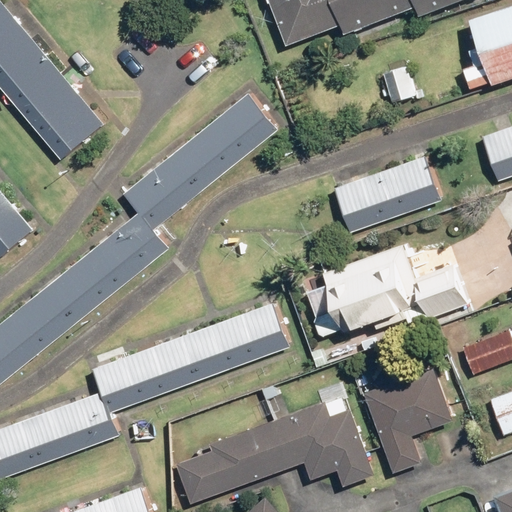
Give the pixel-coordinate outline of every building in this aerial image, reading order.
[(0,0),(0,78),(67,157),(109,122),(5,0),(0,0)] [(460,0),(273,0),(290,44),(344,23),(348,32),(420,5),(423,14),(460,0)] [(467,67),(473,87),(496,79),(497,83),(511,77),(511,4),(473,18),(488,60),(467,67)] [(388,70),(397,99),(421,92),(411,63),(388,70)] [(160,225),(283,127),(254,90),(129,190),(145,210),(0,326),(0,378),(173,241),(160,225)] [(511,125),(493,132),(509,178),(511,176),(511,125)] [(339,188),(355,233),(445,201),(429,156),(339,188)] [(0,254),(2,258),(38,228),(0,183),(0,254)] [(328,271),(349,329),(426,302),(432,319),(473,305),(458,263),(420,277),(408,243),(328,271)] [(0,481),(124,436),(116,412),(295,347),(278,301),(94,368),(102,391),(0,428),(0,481)] [(511,359),(511,328),(466,345),(476,373),(511,359)] [(368,390),(397,471),(427,461),(417,433),(458,419),(439,365),(368,390)] [(511,391),(493,399),(506,434),(511,431),(511,391)] [(179,462),(195,503),(308,461),(315,478),(342,468),(348,485),(380,473),(355,406),(334,414),(329,400),(214,442),(216,448),(179,462)] [(154,511),(145,486),(71,511),(154,511)] [(511,511),(511,489),(497,495),(503,511),(511,511)] [(249,511),(285,511),(270,494),(249,511)]
